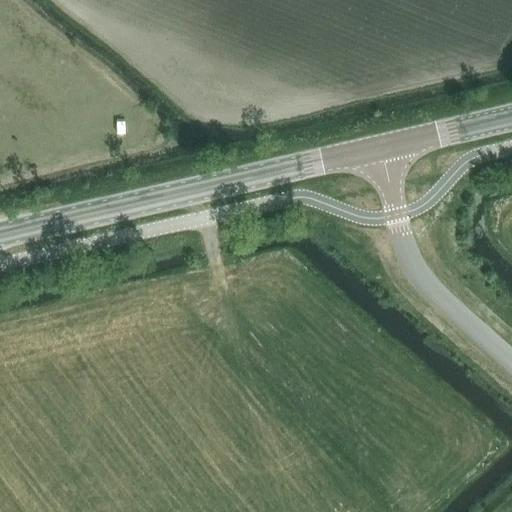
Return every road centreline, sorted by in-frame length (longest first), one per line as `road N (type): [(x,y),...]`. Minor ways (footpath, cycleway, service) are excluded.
road 1 (secondary): [(0,235),(381,147)]
road 2 (unclassified): [(381,147),(414,269),(511,363)]
road 3 (secondary): [(381,147),(511,117)]
